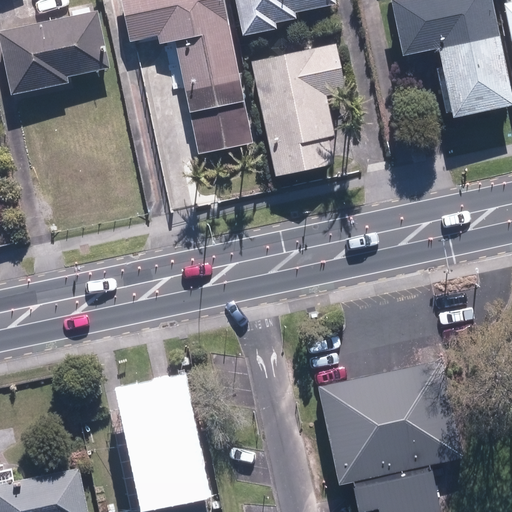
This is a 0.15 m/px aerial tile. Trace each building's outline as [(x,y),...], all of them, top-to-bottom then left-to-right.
[(257,141),(226,0),(126,0),(135,41),(162,35),(163,44),(180,41),(203,152),(257,141)] [(340,4),(338,0),(239,0),(247,35),(282,28),(281,22),(302,18),(300,12),(340,4)] [(460,115),(511,104),(511,61),(499,0),(397,0),(409,56),(446,49),(460,115)] [(113,67),(101,10),(3,30),(16,94),(74,81),(73,75),(113,67)] [(352,91),(341,43),(256,61),(281,175),(339,163),(333,136),(339,134),(330,95),(352,91)] [(382,370),(310,384),(332,483),(356,477),(363,508),(382,504),(383,511),(422,511),(446,507),(437,465),(434,466),(433,460),(466,454),(445,357),(382,370)] [(212,511),(206,483),(209,482),(185,376),(129,388),(152,492),(147,493),(151,511),(212,511)] [(511,511),(511,400),(461,410),(477,496),(460,499),(462,511),(511,511)] [(92,511),(83,464),(0,481),(0,511),(92,511)]
